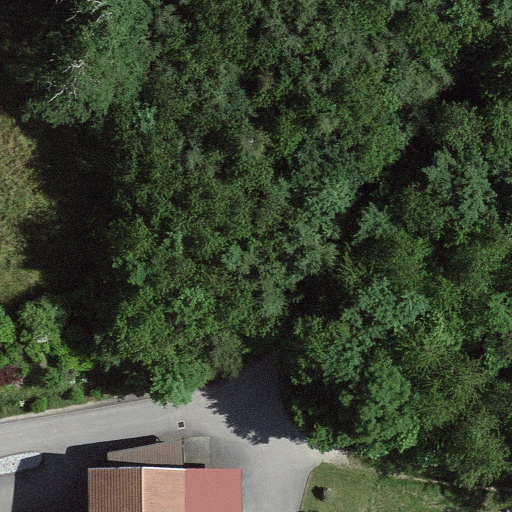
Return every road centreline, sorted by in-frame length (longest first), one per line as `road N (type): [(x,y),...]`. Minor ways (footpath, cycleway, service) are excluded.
road 1 (track): [(253,397),(415,112),(511,34)]
road 2 (track): [(511,485),(381,469),(347,457),(253,397)]
road 3 (residential): [(0,443),(34,429),(253,397)]
